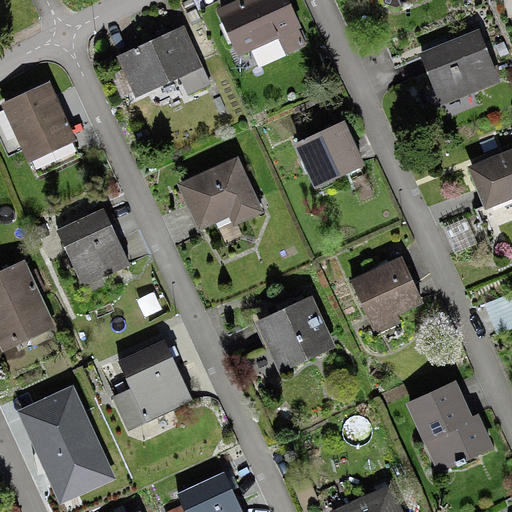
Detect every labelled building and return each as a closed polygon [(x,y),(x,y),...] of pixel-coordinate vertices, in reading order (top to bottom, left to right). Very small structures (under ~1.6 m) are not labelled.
[(240,51),(296,25),(284,0),(247,0),(222,12),(240,51)] [(182,27),(119,56),(135,91),(180,71),(191,92),(210,84),(202,66),(200,67),(182,27)] [(441,101),(497,78),(478,32),(422,54),(441,101)] [(79,156),(47,84),(5,103),(38,175),(79,156)] [(298,142),(318,186),(319,184),(359,166),(361,167),(341,122),(339,123),(340,125),(300,143),(298,142)] [(511,153),(472,169),(487,205),(511,194),(511,153)] [(236,162),(183,186),(201,225),(221,216),(218,209),(228,205),(235,220),(257,210),(236,162)] [(129,264),(104,210),(58,231),(79,276),(97,267),(102,276),(129,264)] [(402,260),(353,282),(375,330),(393,321),(390,315),(421,301),(402,260)] [(51,322),(23,262),(0,272),(0,339),(2,345),(51,322)] [(331,348),(308,298),(267,317),(275,335),(268,338),(283,370),(331,348)] [(165,341),(119,362),(146,421),(192,399),(165,341)] [(453,383),(410,403),(427,441),(436,437),(449,466),(457,463),(458,465),(466,462),(465,459),(490,448),(476,416),(469,419),(453,383)] [(46,418),(69,408),(61,392),(39,402),(46,418)] [(242,511),(224,473),(178,494),(186,511),(242,511)] [(399,511),(389,488),(335,511),(399,511)]
